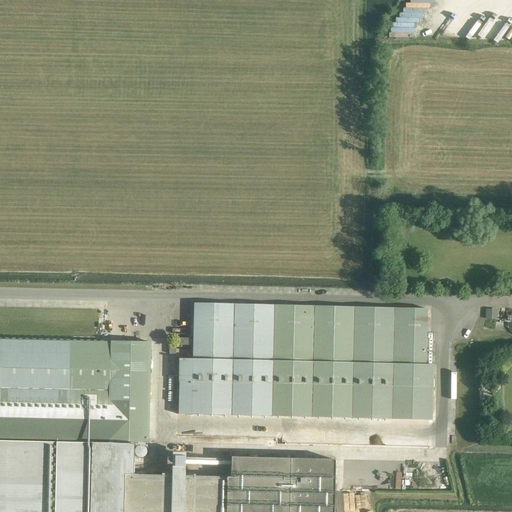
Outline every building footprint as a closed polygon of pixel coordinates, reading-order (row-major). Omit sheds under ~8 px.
[(423,23),(423,8),(400,8),(400,18),(392,18),(392,33),(413,34),(414,23),(423,23)] [(178,359),(177,414),(432,420),(433,365),(426,365),(427,309),(193,303),(191,359),(178,359)] [(485,310),(485,319),(497,319),(497,310),(485,310)] [(0,439),(149,443),(151,342),(0,338),(0,439)] [(169,342),(169,354),(176,354),(176,345),(188,345),(188,338),(176,338),(176,342),(169,342)] [(133,475),(134,444),(83,443),(83,463),(83,470),(69,470),(56,469),(56,473),(56,478),(0,476),(0,511),(333,511),(335,460),(231,458),(231,478),(133,475)]
